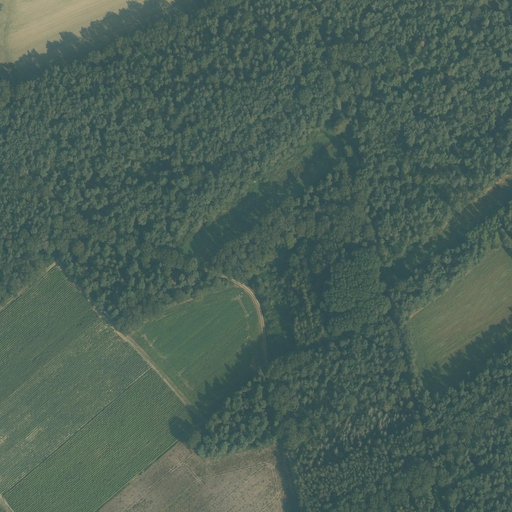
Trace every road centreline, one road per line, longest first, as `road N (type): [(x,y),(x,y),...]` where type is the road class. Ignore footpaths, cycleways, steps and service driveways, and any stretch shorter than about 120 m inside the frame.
road 1 (track): [(268,371),(262,310),(242,283),(93,228)]
road 2 (track): [(303,511),(268,371)]
road 3 (track): [(93,228),(0,314)]
